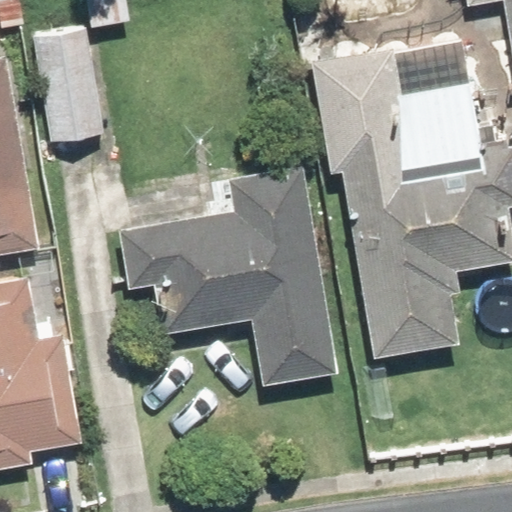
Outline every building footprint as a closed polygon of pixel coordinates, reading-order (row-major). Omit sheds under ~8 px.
[(97,16),(35,27),(54,137),(116,127),(97,16)] [(511,129),(497,20),(326,43),(341,158),(358,156),(382,337),(474,325),(465,255),(511,248),(511,129)] [(0,251),(52,242),(17,42),(0,44),(0,251)] [(355,363),(318,151),(249,163),(255,199),(134,220),(144,282),(172,278),(179,318),(265,304),(277,376),(355,363)] [(40,264),(0,271),(0,461),(49,453),(46,437),(98,428),(79,318),(61,321),(58,307),(48,309),(40,264)]
